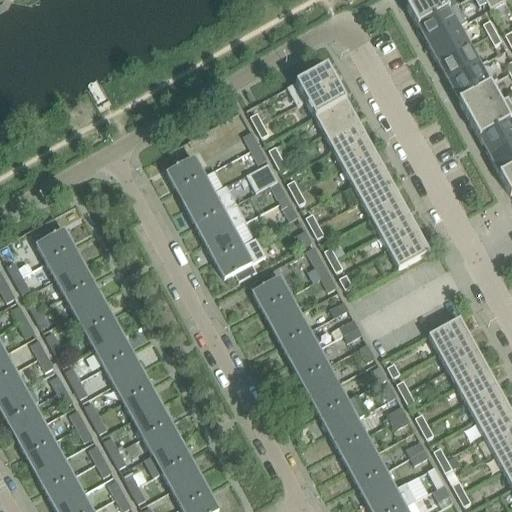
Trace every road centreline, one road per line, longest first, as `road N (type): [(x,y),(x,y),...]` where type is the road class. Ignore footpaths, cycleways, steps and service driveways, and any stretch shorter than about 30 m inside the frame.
road 1 (residential): [(478,262),(344,22),(112,152)]
road 2 (residential): [(302,505),(112,152)]
road 3 (residential): [(112,152),(0,219)]
